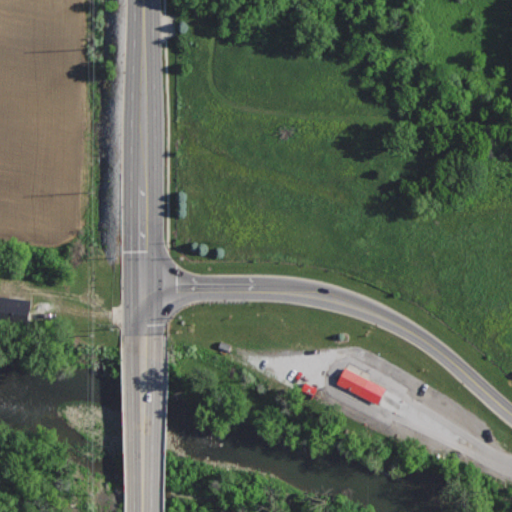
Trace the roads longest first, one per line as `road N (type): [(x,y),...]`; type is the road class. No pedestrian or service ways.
road 1 (secondary): [(511,413),(420,337),(356,303),(279,287),(144,285)]
road 2 (secondary): [(145,0),(143,334)]
road 3 (secondary): [(143,334),(143,511)]
